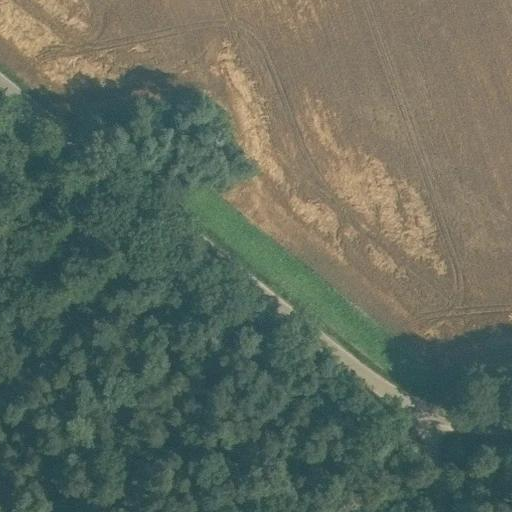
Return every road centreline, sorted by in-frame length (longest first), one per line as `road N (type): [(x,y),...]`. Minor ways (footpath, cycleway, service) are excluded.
road 1 (unclassified): [(511,423),(436,413),(382,385),(0,80)]
road 2 (track): [(171,217),(0,314)]
